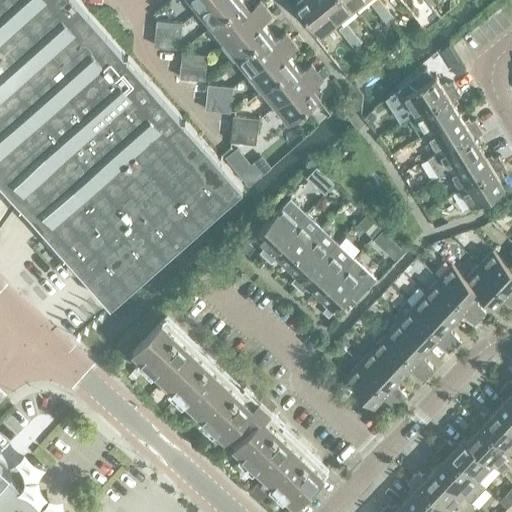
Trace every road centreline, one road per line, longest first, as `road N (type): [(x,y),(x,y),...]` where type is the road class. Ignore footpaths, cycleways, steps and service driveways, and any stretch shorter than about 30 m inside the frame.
road 1 (residential): [(232,511),(36,342)]
road 2 (residential): [(210,277),(297,358),(306,385),(382,457)]
road 3 (residential): [(382,457),(477,355),(511,345)]
